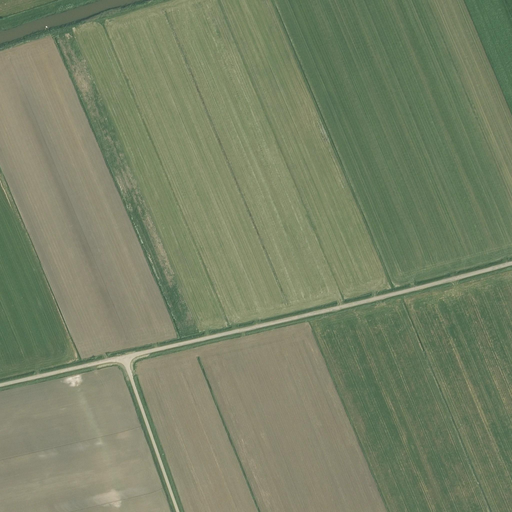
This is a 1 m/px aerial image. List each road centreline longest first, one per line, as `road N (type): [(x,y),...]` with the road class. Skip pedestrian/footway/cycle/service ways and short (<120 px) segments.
road 1 (unclassified): [(124,357),(511,263)]
road 2 (unclassified): [(178,511),(124,357)]
road 3 (unclassified): [(0,385),(124,357)]
